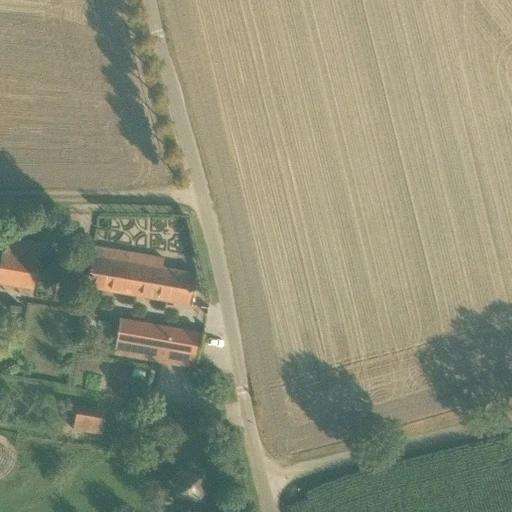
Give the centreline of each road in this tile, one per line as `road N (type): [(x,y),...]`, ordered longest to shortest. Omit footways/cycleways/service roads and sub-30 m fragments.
road 1 (unclassified): [(261,479),(149,0)]
road 2 (unclassified): [(511,415),(261,479)]
road 3 (track): [(0,198),(198,196)]
